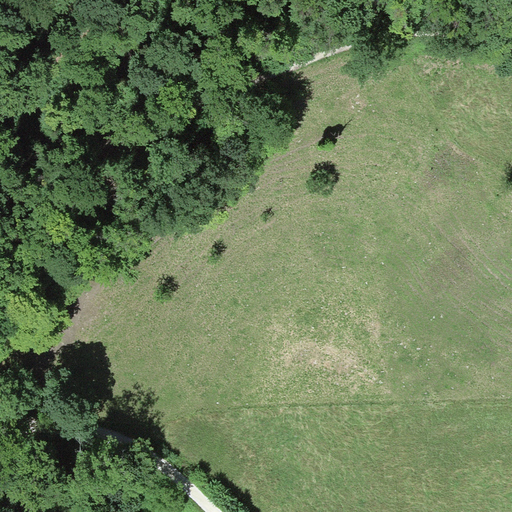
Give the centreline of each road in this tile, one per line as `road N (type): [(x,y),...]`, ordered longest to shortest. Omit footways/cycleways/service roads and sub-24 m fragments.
road 1 (track): [(511,52),(470,28),(375,35),(98,144),(0,150)]
road 2 (track): [(0,421),(130,439),(211,511)]
